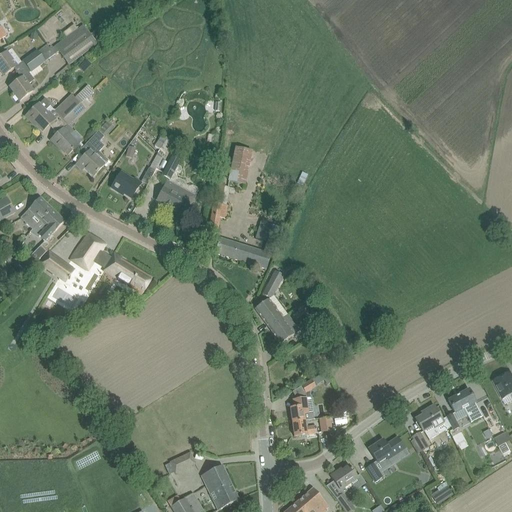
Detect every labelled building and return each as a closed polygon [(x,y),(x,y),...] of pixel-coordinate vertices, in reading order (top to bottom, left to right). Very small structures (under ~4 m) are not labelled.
[(77,29),(55,46),(59,52),(69,65),(97,44),(83,25),(77,29)] [(47,44),(23,62),(27,67),(51,49),(47,44)] [(6,53),(2,57),(0,57),(0,69),(5,75),(21,63),(16,56),(10,46),(4,50),(6,53)] [(55,46),(51,49),(27,67),(31,73),(59,52),(55,46)] [(29,74),(19,81),(11,87),(16,93),(14,94),(20,101),(25,97),(33,91),(28,85),(34,81),(29,74)] [(45,99),(33,110),(26,117),(32,124),(33,122),(42,132),(55,119),(58,116),(63,121),(85,100),(92,92),(87,87),(75,99),(71,95),(54,111),(52,111),(50,113),(48,115),(45,111),(50,106),(50,103),(45,99)] [(85,100),(63,121),(67,126),(85,109),(90,104),(85,100)] [(94,157),(104,146),(100,142),(114,126),(108,121),(86,145),(91,150),(79,163),(93,177),(104,166),(94,157)] [(58,134),(51,141),(57,147),(58,145),(68,155),(75,149),(79,145),(83,141),(81,139),(77,143),(64,130),(64,129),(58,134)] [(163,137),(154,147),(163,154),(171,143),(163,137)] [(127,153),(133,155),(135,148),(128,146),(127,153)] [(235,148),(228,181),(246,185),(252,151),(235,148)] [(170,162),(162,176),(170,180),(177,166),(181,160),(173,156),(170,162)] [(152,163),(141,182),(147,184),(157,166),(152,163)] [(121,173),(117,180),(111,188),(118,193),(119,192),(131,199),(141,184),(134,180),(133,181),(121,173)] [(196,197),(167,182),(157,201),(178,212),(181,206),(188,210),(196,197)] [(217,183),(211,220),(209,229),(218,231),(220,217),(224,218),(225,211),(226,211),(226,210),(229,188),(225,187),(225,184),(217,183)] [(0,200),(0,222),(16,213),(6,197),(0,200)] [(40,198),(20,219),(32,230),(40,222),(52,210),(40,198)] [(40,222),(33,230),(39,236),(39,237),(45,242),(53,234),(65,222),(52,210),(40,222)] [(266,242),(263,253),(219,239),(215,254),(266,270),(271,255),(274,256),(283,228),(261,221),(255,238),(266,242)] [(88,272),(92,266),(94,263),(105,269),(111,259),(101,253),(105,246),(89,235),(71,261),(88,272)] [(40,246),(29,258),(28,257),(20,265),(29,274),(37,265),(35,264),(46,252),(40,246)] [(65,283),(68,279),(69,280),(70,278),(69,278),(74,271),(49,253),(40,265),(65,283)] [(111,259),(105,269),(104,271),(142,295),(152,279),(121,260),(122,259),(114,254),(111,259)] [(275,271),(262,294),(272,299),(284,276),(275,271)] [(268,300),(263,304),(255,310),(269,329),(288,315),(275,297),(269,301),(268,300)] [(288,315),(269,329),(281,345),(299,331),(288,315)] [(323,332),(333,344),(343,335),(333,324),(323,332)] [(315,330),(311,325),(304,330),(308,335),(315,330)] [(511,374),(511,373),(493,382),(503,400),(505,405),(511,401),(511,374)] [(311,381),(301,387),(305,394),(316,388),(311,381)] [(482,417),(475,403),(469,390),(448,401),(455,414),(464,409),(471,423),(482,417)] [(290,409),(292,423),(305,421),(314,420),(313,413),(308,413),(306,399),(293,401),(294,409),(290,409)] [(415,420),(423,432),(424,432),(429,441),(430,441),(429,440),(439,435),(435,428),(444,423),(434,406),(425,412),(426,414),(421,417),(420,416),(417,418),(417,419),(415,420)] [(453,414),(446,418),(453,431),(457,429),(460,427),(453,414)] [(320,419),(320,423),(322,433),(332,431),(330,418),(320,419)] [(305,421),(292,423),(294,437),(307,435),(317,433),(316,427),(306,428),(305,421)] [(455,441),(462,438),(457,429),(453,431),(450,433),(455,441)] [(420,433),(412,438),(414,441),(421,452),(429,448),(420,433)] [(378,444),(369,450),(374,459),(377,463),(386,457),(390,464),(400,458),(402,460),(409,455),(405,450),(398,439),(387,446),(384,442),(379,446),(378,444)] [(511,444),(510,440),(499,446),(504,455),(511,451),(511,444)] [(421,452),(414,441),(411,443),(418,454),(421,452)] [(195,464),(190,454),(180,458),(185,469),(195,464)] [(375,464),(367,469),(375,482),(383,477),(375,464)] [(222,466),(213,471),(201,477),(210,495),(216,492),(219,499),(213,502),(218,511),(239,501),(222,466)] [(330,477),(336,485),(340,491),(350,484),(355,491),(366,484),(360,475),(356,477),(349,467),(338,474),(337,473),(330,477)] [(453,496),(448,487),(439,492),(438,491),(431,495),(438,506),(453,496)] [(313,489),(297,503),(304,511),(322,511),(328,507),(313,489)] [(203,511),(193,494),(171,508),(173,511),(203,511)] [(343,495),(337,499),(346,511),(350,511),(354,509),(343,495)] [(304,511),(297,503),(286,511),(304,511)]
